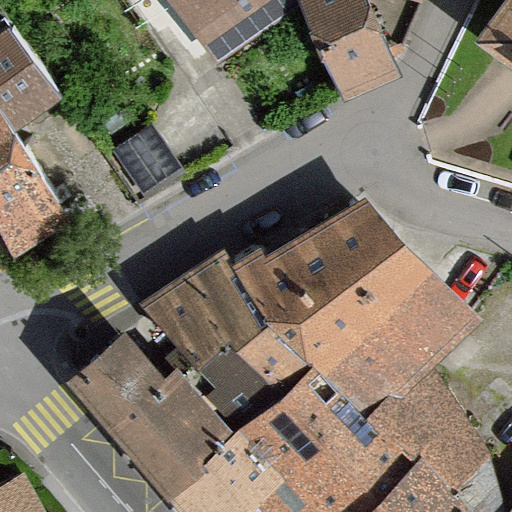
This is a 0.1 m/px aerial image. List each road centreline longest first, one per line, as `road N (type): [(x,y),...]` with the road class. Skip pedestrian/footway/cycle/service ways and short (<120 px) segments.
road 1 (residential): [(325,159),(84,287),(5,341)]
road 2 (tertiary): [(131,511),(52,420),(5,341)]
road 3 (residential): [(325,159),(382,117),(448,0)]
road 4 (residential): [(511,224),(325,159)]
